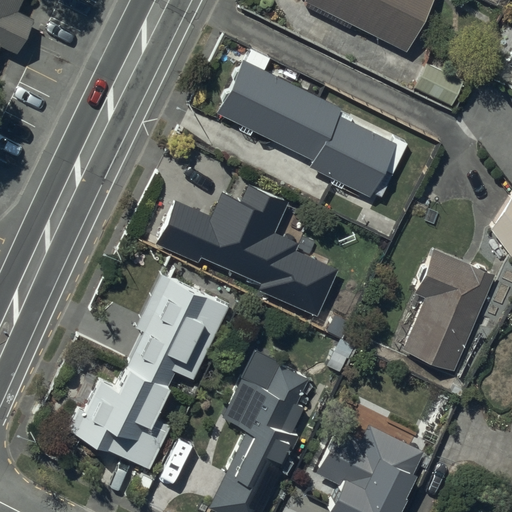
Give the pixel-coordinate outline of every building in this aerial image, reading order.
[(0,0),(0,47),(14,55),(30,21),(13,13),(19,0),(0,0)] [(403,52),(428,0),(302,0),(301,3),(403,52)] [(341,101),(240,52),(214,105),(310,152),(309,159),(369,189),(394,137),(337,109),(341,101)] [(422,62),(410,87),(449,105),(460,80),(422,62)] [(315,316),(334,269),(291,252),(294,243),(273,234),(286,202),(244,185),(238,200),(220,193),(209,218),(172,203),(155,246),(196,263),(198,259),(260,285),(256,292),(315,316)] [(511,260),(511,193),(489,231),(511,260)] [(452,371),(491,275),(430,251),(412,295),(422,300),(402,351),(452,371)] [(191,381),(225,306),(159,273),(131,328),(141,334),(112,391),(96,383),(81,413),(75,409),(64,432),(90,451),(106,451),(144,469),(166,421),(151,414),(170,372),(191,381)] [(292,404),(305,379),(275,365),(263,390),(239,379),(220,421),(243,432),(207,508),(215,511),(259,511),(296,435),(288,431),(300,408),(292,404)] [(373,437),(348,424),(304,511),(381,511),(389,497),(395,500),(404,484),(397,480),(409,456),(401,452),(408,438),(380,423),(373,437)]
